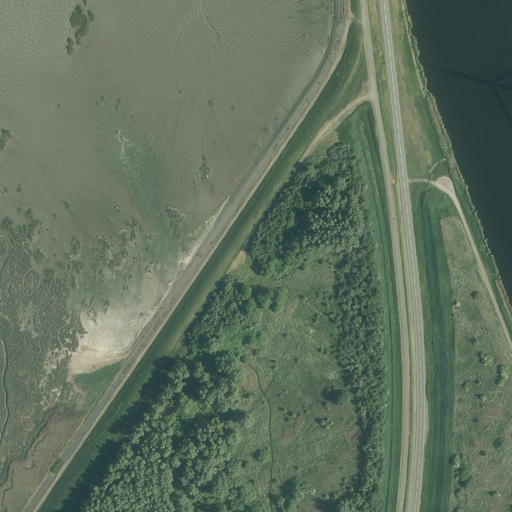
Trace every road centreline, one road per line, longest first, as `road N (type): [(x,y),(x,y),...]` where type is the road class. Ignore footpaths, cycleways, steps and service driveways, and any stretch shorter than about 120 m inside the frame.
road 1 (unclassified): [(399,511),(404,364),(362,0)]
road 2 (trunk): [(414,511),(415,288),(383,0)]
road 3 (unclassified): [(511,347),(455,199),(430,181)]
